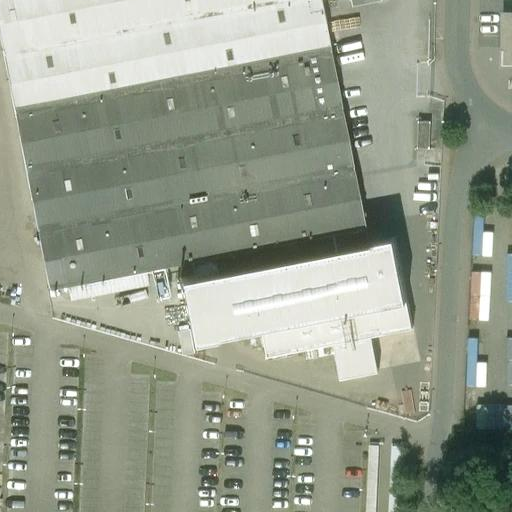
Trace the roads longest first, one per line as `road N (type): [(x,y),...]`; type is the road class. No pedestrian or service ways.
road 1 (residential): [(497,127),(474,151),(455,193),(438,511)]
road 2 (residential): [(458,0),(462,80),(497,127)]
